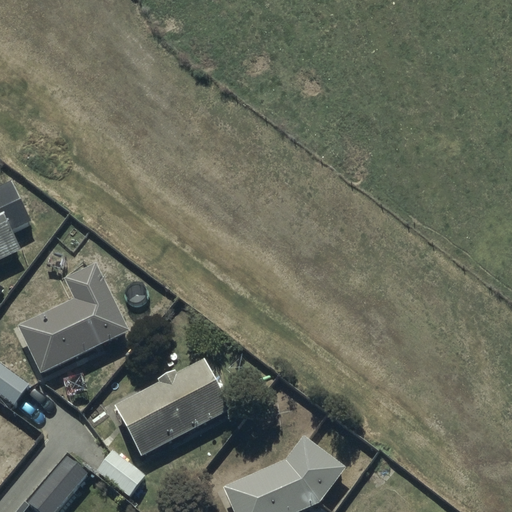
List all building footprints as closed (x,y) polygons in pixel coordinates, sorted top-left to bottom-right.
[(0,198),(0,261),(21,252),(8,226),(14,223),(9,212),(13,210),(6,195),(0,198)] [(35,364),(41,375),(130,334),(98,266),(65,281),(75,301),(17,328),(25,345),(21,348),(29,366),(35,364)] [(115,407),(141,457),(229,412),(203,362),(115,407)] [(0,366),(0,396),(15,407),(29,386),(0,366)] [(233,511),(301,511),(319,504),(345,470),(302,438),(283,462),(223,490),(233,511)] [(0,469),(13,454),(0,443),(0,469)] [(111,451),(95,473),(129,498),(145,477),(111,451)] [(29,504),(37,511),(56,511),(88,475),(67,458),(29,504)]
